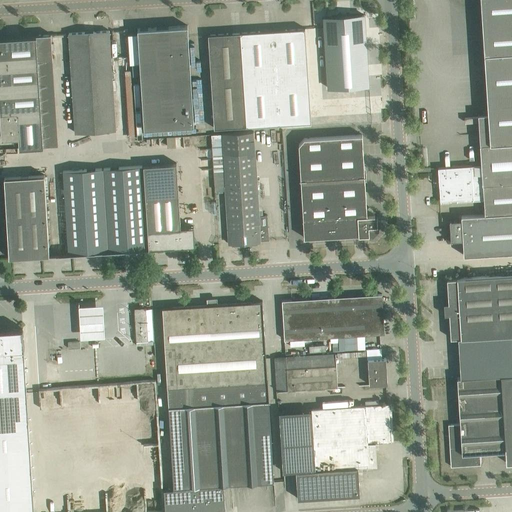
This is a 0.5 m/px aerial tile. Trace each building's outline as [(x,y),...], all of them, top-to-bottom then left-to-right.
[(511,0),(480,0),(490,143),(480,144),(481,165),(438,167),(440,201),(483,198),(484,214),(511,211),(511,0)] [(325,27),(325,37),(329,88),(369,85),(365,25),(364,25),(363,14),(325,17),(325,27)] [(188,25),(138,29),(144,129),(194,125),(188,25)] [(305,28),(208,34),(214,128),(311,121),(305,28)] [(92,142),(116,140),(110,40),(109,30),(69,33),(69,43),(76,133),(92,132),(92,142)] [(51,34),(36,35),(38,60),(52,59),(51,34)] [(0,62),(38,60),(36,35),(34,35),(0,37),(0,62)] [(0,87),(40,85),(38,60),(0,62),(0,87)] [(0,111),(41,109),(40,85),(0,87),(0,111)] [(43,146),(41,109),(0,111),(0,112),(2,137),(19,136),(19,147),(43,146)] [(260,240),(269,239),(268,230),(268,223),(260,223),(257,184),(256,152),(254,132),(212,135),(215,190),(226,190),(229,243),(242,242),(243,245),(257,244),(257,241),(261,241),(260,240)] [(366,174),(365,174),(362,134),(304,138),(299,144),(301,178),(300,178),(300,179),(301,179),(303,219),(303,220),(304,236),(304,237),(358,234),(359,235),(369,234),(369,235),(373,235),(379,228),(379,225),(378,225),(377,214),(367,215),(365,175),(366,175),(366,174)] [(63,170),(68,253),(195,245),(194,226),(181,227),(176,163),(63,170)] [(49,255),(44,175),(4,178),(9,257),(49,255)] [(511,252),(511,211),(484,214),(461,215),(462,219),(450,220),(451,240),(463,239),(464,255),(511,252)] [(461,377),(511,374),(511,274),(465,278),(465,277),(457,277),(457,278),(447,279),(449,303),(444,303),(445,315),(449,314),(451,338),(459,337),(460,367),(461,377)] [(384,333),(382,294),(282,300),(285,339),(384,333)] [(266,357),(262,301),(162,307),(174,487),(224,484),(274,481),(269,401),(278,400),(277,390),(278,390),(276,357),(271,357),(272,380),(268,380),(266,357)] [(102,303),(78,304),(80,337),(104,335),(102,303)] [(134,309),(136,341),(148,340),(146,308),(134,309)] [(23,328),(0,329),(0,511),(34,511),(24,345),(23,328)] [(288,390),(338,387),(335,353),(276,357),(278,390),(288,389),(288,390)] [(386,358),(368,359),(369,385),(387,384),(386,358)] [(511,461),(511,374),(461,377),(458,377),(460,423),(448,424),(451,466),(481,464),(480,452),(506,450),(506,462),(511,461)] [(315,469),(295,470),(297,498),(359,495),(357,467),(377,465),(376,442),(391,441),(389,403),(312,408),(313,418),(305,419),(306,427),(313,426),(315,456),(315,468),(315,469)] [(35,467),(37,510),(124,505),(122,462),(35,467)] [(193,511),(225,510),(224,484),(174,487),(164,488),(165,511),(193,511)]
